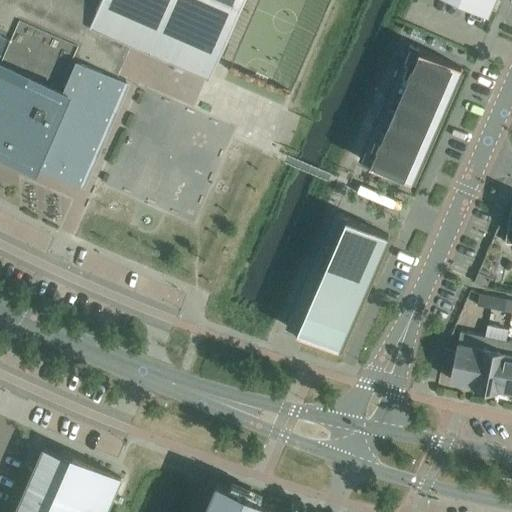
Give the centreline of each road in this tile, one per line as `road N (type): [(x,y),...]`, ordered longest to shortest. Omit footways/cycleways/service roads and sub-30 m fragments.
road 1 (unclassified): [(366,428),(478,167)]
road 2 (tertiary): [(366,428),(173,385)]
road 3 (tertiary): [(173,385),(262,431),(348,462)]
road 4 (tertiary): [(0,313),(173,385)]
road 5 (tertiary): [(348,462),(511,504)]
road 6 (tertiary): [(511,456),(366,428)]
